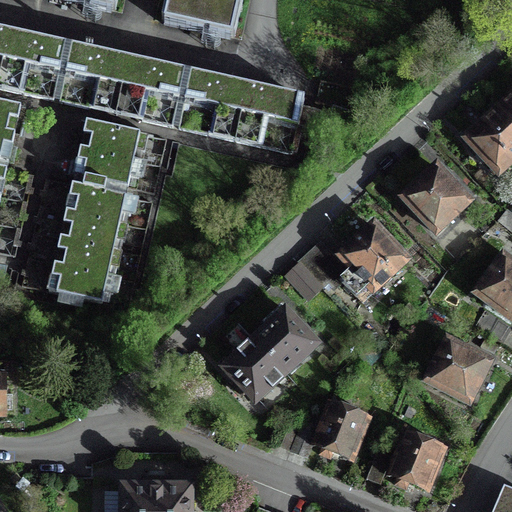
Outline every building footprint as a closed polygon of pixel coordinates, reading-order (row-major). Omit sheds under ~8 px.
[(54,0),(111,13),(114,0),(167,0),(162,24),(230,39),(239,0),(54,0)] [(126,63),(0,34),(0,91),(115,117),(291,157),(303,102),(126,63)] [(511,163),(511,98),(498,112),(478,130),(473,131),(470,134),(469,139),(465,142),(480,158),(497,177),(511,163)] [(0,162),(7,164),(19,110),(0,105),(0,196),(5,173),(0,171),(0,162)] [(98,193),(100,184),(127,190),(129,180),(137,182),(141,165),(133,163),(135,154),(143,156),(147,138),(85,125),(73,179),(83,181),(83,185),(82,190),(71,187),(47,295),(101,307),(103,296),(111,298),(115,281),(107,279),(109,270),(117,271),(121,254),(113,252),(115,243),(123,245),(127,227),(119,225),(121,216),(129,218),(133,201),(98,193)] [(434,236),(468,205),(451,187),(435,170),(432,173),(427,175),(425,177),(422,182),(402,201),(434,236)] [(511,236),(511,216),(506,212),(496,224),(511,236)] [(340,260),(351,273),(372,294),(405,263),(387,244),(373,229),(369,232),(365,234),(362,236),(360,240),(340,260)] [(351,273),(340,260),(336,264),(320,247),(299,267),(320,290),(326,296),(351,273)] [(511,267),(502,260),(475,296),(511,323),(511,267)] [(307,302),(320,290),(299,267),(286,279),(307,302)] [(284,375),(313,348),(293,326),(285,317),(287,316),(280,308),(262,324),(268,331),(254,344),(241,357),(235,350),(217,366),(224,374),(226,372),(235,382),(254,402),(284,375)] [(475,328),(500,343),(508,329),(484,314),(475,328)] [(486,370),(488,366),(466,355),(446,344),(425,384),(467,406),(480,380),(485,377),(486,375),(486,370)] [(0,417),(4,417),(3,414),(11,414),(11,399),(4,399),(4,378),(0,378),(0,417)] [(319,457),(328,461),(331,453),(350,461),(366,423),(329,407),(313,446),(322,450),(320,454),(319,457)] [(272,446),(286,452),(297,424),(283,418),(272,446)] [(291,454),(305,459),(316,431),(302,426),(291,454)] [(394,488),(404,491),(405,488),(407,484),(426,492),(442,453),(404,437),(388,477),(397,480),(394,488)] [(365,482),(379,487),(390,459),(376,454),(365,482)] [(169,491),(169,490),(161,490),(161,487),(156,487),(148,487),(148,490),(122,491),(122,511),(187,511),(187,491),(169,491)] [(511,511),(511,490),(504,487),(493,511),(511,511)]
